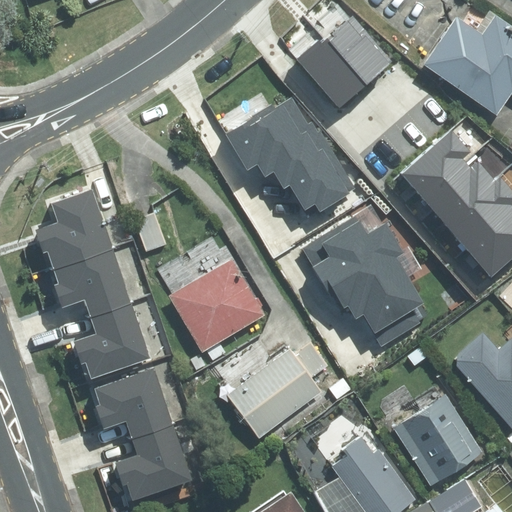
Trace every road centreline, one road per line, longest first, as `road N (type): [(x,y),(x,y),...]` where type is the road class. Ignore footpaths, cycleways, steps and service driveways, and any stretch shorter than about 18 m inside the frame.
road 1 (unknown): [(161,84),(223,214),(329,372)]
road 2 (tertiary): [(228,0),(113,83)]
road 3 (tertiary): [(113,83),(0,153)]
road 4 (residential): [(42,511),(0,385)]
